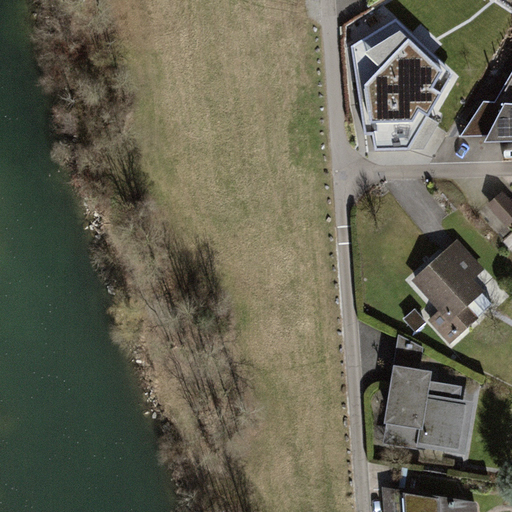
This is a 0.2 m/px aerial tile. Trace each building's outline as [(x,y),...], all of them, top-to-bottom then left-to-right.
[(401,36),(351,61),(390,154),(418,139),(408,111),(435,96),(401,36)] [(511,73),(496,103),(483,103),(464,141),(511,143),(511,73)] [(511,207),(503,198),(485,214),(509,236),(511,239),(511,207)] [(507,301),(457,246),(411,289),(463,341),(507,301)] [(482,387),(398,340),(383,449),(468,463),(482,387)] [(473,511),(473,503),(389,493),(392,511),(473,511)]
